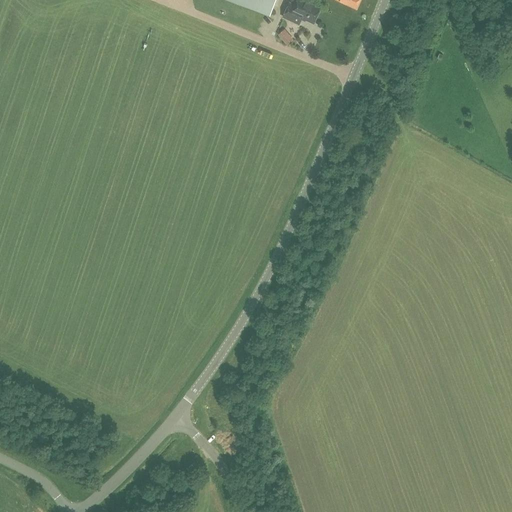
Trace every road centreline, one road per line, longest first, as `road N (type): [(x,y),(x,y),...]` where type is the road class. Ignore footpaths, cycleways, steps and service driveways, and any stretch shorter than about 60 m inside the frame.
road 1 (tertiary): [(177,417),(268,280),(387,0)]
road 2 (unknown): [(355,77),(171,0)]
road 3 (tertiary): [(77,511),(177,417)]
